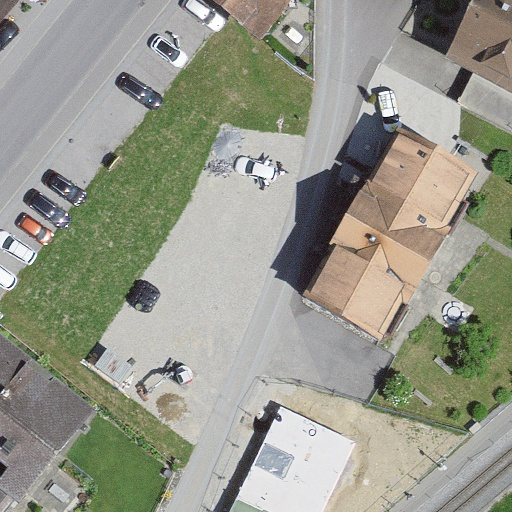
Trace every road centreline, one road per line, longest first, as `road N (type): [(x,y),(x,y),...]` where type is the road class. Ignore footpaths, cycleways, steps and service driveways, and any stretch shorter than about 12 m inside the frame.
road 1 (residential): [(271,317),(304,238),(340,83),(338,0)]
road 2 (residential): [(271,317),(181,511)]
road 3 (secondary): [(0,144),(116,0)]
